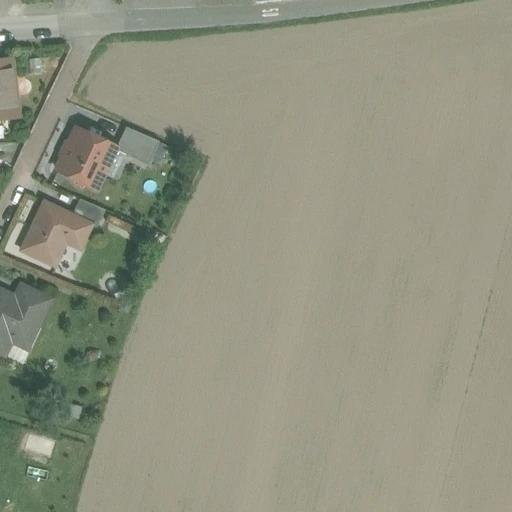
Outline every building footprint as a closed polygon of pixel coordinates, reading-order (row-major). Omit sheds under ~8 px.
[(11,61),(0,62),(0,120),(1,120),(19,118),(11,61)] [(159,143),(126,128),(116,149),(115,151),(147,167),(159,143)] [(116,149),(76,130),(69,145),(67,143),(60,157),(63,158),(56,172),(74,180),(76,185),(82,188),(88,186),(96,190),(115,151),(116,149)] [(105,211),(79,200),(72,217),(92,226),(91,227),(96,230),(105,211)] [(72,217),(44,203),(21,252),(54,268),(65,244),(80,251),(91,227),(92,226),(72,217)] [(12,303),(0,297),(0,352),(2,353),(8,340),(26,349),(43,314),(18,302),(15,309),(10,307),(12,303)]
